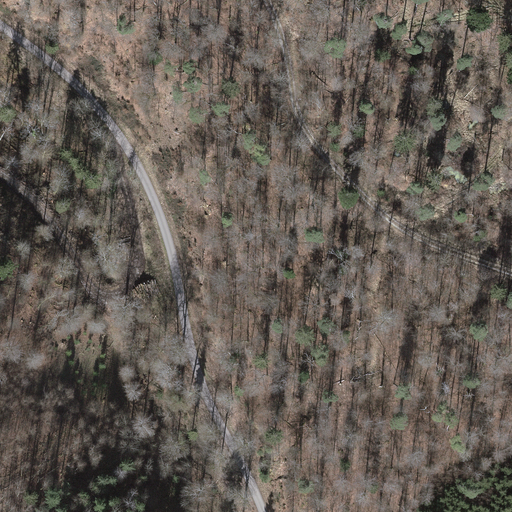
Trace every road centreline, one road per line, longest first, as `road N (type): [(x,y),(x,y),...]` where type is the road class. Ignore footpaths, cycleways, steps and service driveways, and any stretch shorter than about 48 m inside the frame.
road 1 (track): [(0,20),(74,76),(125,136),(157,198),(211,382),(262,511)]
road 2 (track): [(269,0),(297,109),(317,144),(395,219),(511,270)]
road 3 (track): [(0,173),(96,290),(116,295),(129,283),(138,241),(119,162),(125,136)]
